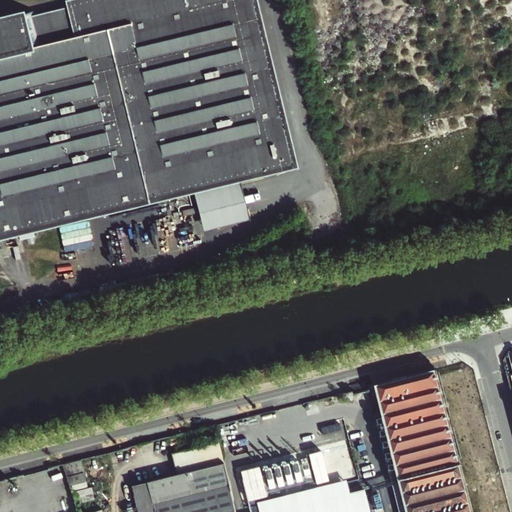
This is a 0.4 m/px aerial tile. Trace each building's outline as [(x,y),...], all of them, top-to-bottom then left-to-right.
[(36,11),(0,19),(0,237),(195,190),(234,180),(293,166),(253,0),(79,0),(60,5),(62,10),(38,16),(36,11)] [(234,180),(195,190),(205,231),(244,222),(234,180)] [(460,462),(435,368),(376,384),(399,477),(460,462)] [(232,511),(213,442),(166,455),(172,476),(127,489),(133,511),(232,511)] [(66,461),(71,485),(89,482),(84,458),(66,461)] [(472,511),(460,462),(399,477),(407,511),(472,511)] [(371,511),(365,487),(351,490),(349,481),(255,505),(256,511),(371,511)]
